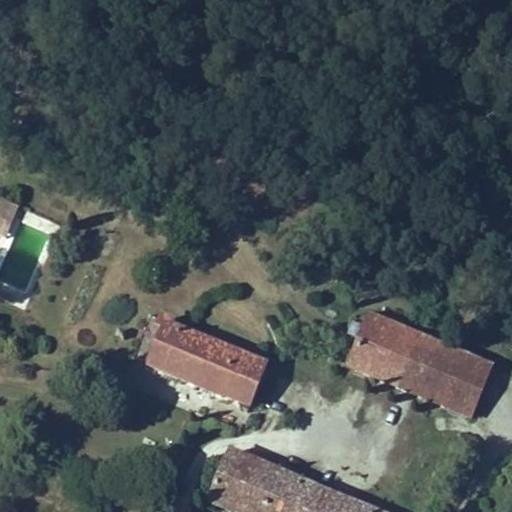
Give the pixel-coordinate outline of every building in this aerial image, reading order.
[(161,335),(145,373),(244,414),(262,373),(166,332),(168,327),(159,323),(155,332),(161,335)] [(395,396),(416,344),(368,324),(346,375),(395,396)] [(427,348),(416,344),(395,396),(405,400),(427,348)] [(419,406),(441,354),(427,348),(405,400),(419,406)] [(489,375),(441,354),(419,406),(467,426),(489,375)] [(346,511),(226,462),(206,508),(214,511),(346,511)]
